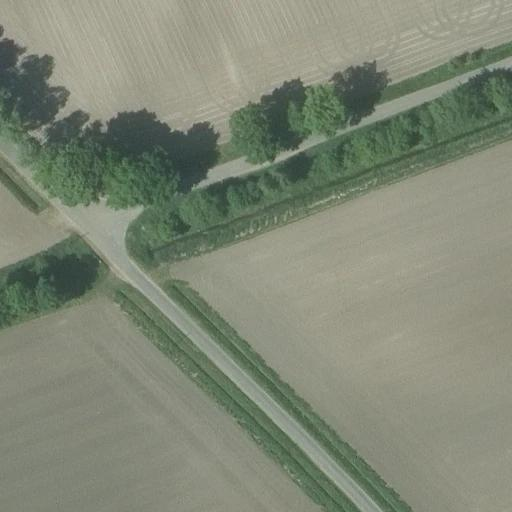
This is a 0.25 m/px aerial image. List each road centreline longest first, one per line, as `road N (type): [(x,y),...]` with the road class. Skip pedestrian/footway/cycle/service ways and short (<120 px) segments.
road 1 (unclassified): [(511,65),(135,204),(91,232)]
road 2 (unclassified): [(91,232),(370,511)]
road 3 (unclassified): [(0,143),(91,232)]
